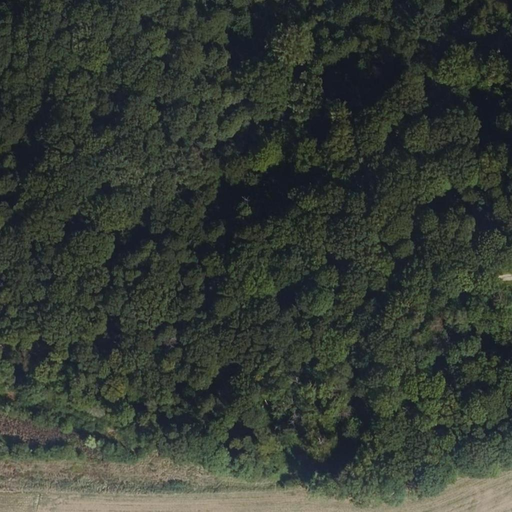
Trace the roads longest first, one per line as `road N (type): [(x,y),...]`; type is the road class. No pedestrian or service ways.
road 1 (track): [(468,176),(393,205),(347,253),(273,286),(242,281),(200,258),(151,203),(124,187),(0,193)]
road 2 (track): [(0,339),(54,347),(511,275)]
road 3 (track): [(511,186),(273,124),(254,104),(201,0)]
